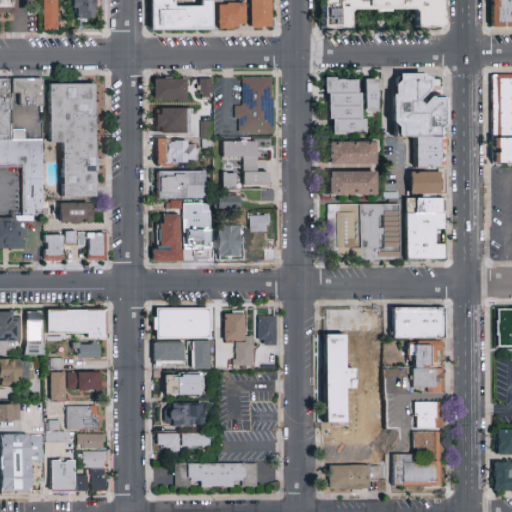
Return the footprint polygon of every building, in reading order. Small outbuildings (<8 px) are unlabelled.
[(16,0),(17,11),(16,11),(0,11),(0,0),(16,0)] [(42,0),(42,30),(57,30),(57,0),(42,0)] [(72,0),(72,19),(93,19),(93,0),(72,0)] [(149,0),(149,30),(210,30),(210,0),(198,0),(198,6),(173,6),(173,0),(149,0)] [(248,0),(248,28),(270,28),(270,0),(248,0)] [(351,10),(412,10),(412,28),(442,28),(442,0),(319,0),(319,28),(351,28),(351,10)] [(494,0),(511,0),(511,26),(495,26),(494,0)] [(244,28),(244,2),(217,2),(217,28),(244,28)] [(425,69),(425,73),(430,73),(431,93),(448,93),(448,126),(442,126),(442,136),(399,136),(399,121),(394,117),(393,69),(425,69)] [(490,163),(511,163),(511,75),(490,75),(490,163)] [(12,94),(12,140),(0,140),(0,78),(12,79),(12,90),(12,94)] [(43,90),(43,105),(20,106),(20,94),(17,94),(12,94),(12,90),(12,79),(17,79),(42,78),(43,90)] [(152,78),(152,100),(186,100),(186,78),(152,78)] [(198,98),(211,98),(211,78),(198,78),(198,98)] [(273,88),(275,135),(260,135),(239,134),(239,106),(243,106),(243,88),(244,78),(259,78),(273,78),(273,88)] [(361,133),(360,78),(325,79),(326,134),(361,133)] [(361,111),(376,111),(376,79),(361,79),(361,111)] [(53,87),(54,142),(65,142),(66,198),(100,198),(99,86),(53,87)] [(189,108),(154,108),(154,133),(189,133),(189,108)] [(208,138),(209,122),(201,122),(201,138),(208,138)] [(155,164),(195,164),(195,147),(186,147),(186,139),(155,139),(155,164)] [(220,157),(242,157),(242,170),(241,170),(241,186),(267,186),(267,172),(256,172),(256,141),(220,141),(220,157)] [(374,141),(326,141),(326,165),(374,165),(374,141)] [(444,169),(416,169),(416,141),(444,141),(444,169)] [(0,143),(37,143),(38,219),(20,218),(20,170),(0,170),(0,143)] [(155,199),(203,199),(203,171),(155,171),(155,199)] [(442,193),(413,194),(413,172),(442,171),(442,193)] [(374,172),(327,172),(327,195),(374,195),(374,172)] [(234,186),(234,174),(220,173),(220,186),(234,186)] [(237,195),(216,195),(216,209),(237,209),(237,195)] [(408,260),(407,200),(447,199),(448,259),(408,260)] [(79,222),(61,223),(60,211),(60,201),(78,202),(91,202),(91,211),(92,222),(79,222)] [(362,259),(362,254),(329,254),(329,202),(402,203),(402,260),(362,259)] [(159,246),(151,246),(151,262),(180,262),(180,215),(159,215),(159,246)] [(209,258),(209,217),(192,217),(192,258),(209,258)] [(18,252),(0,252),(0,222),(18,222),(25,222),(25,252),(18,252)] [(262,222),(250,222),(250,231),(261,231),(262,222)] [(215,260),(239,260),(239,225),(215,225),(215,260)] [(104,260),(104,232),(63,232),(63,244),(85,244),(85,260),(104,260)] [(42,235),(42,262),(61,262),(61,235),(42,235)] [(446,330),(446,338),(443,338),(396,338),(396,330),(396,307),(443,307),(446,307),(446,330)] [(208,309),(151,309),(151,338),(208,338),(208,309)] [(382,443),(329,444),(329,392),(329,331),(329,310),(381,309),(381,330),(382,391),(382,443)] [(511,347),(504,347),(499,347),(499,329),(498,310),(504,310),(511,309),(511,347)] [(105,310),(45,310),(45,340),(61,340),(61,334),(85,334),(85,338),(105,338),(105,310)] [(25,313),(24,342),(21,357),(42,357),(42,313),(25,313)] [(0,314),(0,342),(21,342),(20,318),(12,318),(12,314),(0,314)] [(242,340),(242,314),(223,314),(223,340),(242,340)] [(256,316),(256,346),(272,346),(272,316),(256,316)] [(151,361),(182,361),(182,342),(151,342),(151,361)] [(190,342),(190,369),(208,369),(208,342),(190,342)] [(251,342),(233,342),(233,365),(251,365),(251,342)] [(98,359),(98,343),(73,343),(73,359),(98,359)] [(435,344),(434,369),(444,369),(445,369),(445,391),(445,393),(444,393),(427,393),(428,391),(428,388),(411,389),(411,344),(435,344)] [(0,361),(0,387),(17,387),(17,381),(31,381),(31,361),(0,361)] [(66,390),(99,390),(99,372),(66,372),(66,390)] [(200,396),(200,372),(162,372),(162,396),(200,396)] [(63,373),(49,373),(49,400),(63,400),(63,373)] [(0,422),(19,422),(19,404),(0,404),(0,422)] [(444,430),(415,432),(414,404),(444,404),(446,404),(445,430),(444,430)] [(162,405),(162,426),(201,426),(201,405),(162,405)] [(96,429),(96,406),(65,406),(65,429),(96,429)] [(511,430),(494,430),(494,455),(511,455),(511,430)] [(67,432),(47,432),(47,441),(67,441),(67,432)] [(0,492),(29,492),(29,461),(42,461),(42,434),(0,433),(0,492)] [(206,433),(179,433),(179,447),(206,447),(206,433)] [(444,452),(443,487),(395,487),(394,456),(415,456),(415,452),(415,433),(444,433),(444,452)] [(76,449),(103,448),(103,434),(75,434),(76,449)] [(176,434),(155,434),(155,451),(176,451),(176,434)] [(76,468),(89,468),(89,492),(104,492),(104,452),(76,452),(76,468)] [(72,461),(49,461),(49,492),(72,492),(72,461)] [(511,461),(491,461),(491,491),(511,491),(511,461)] [(173,464),(173,488),(255,488),(255,464),(173,464)] [(372,489),(330,491),(329,466),(372,466),(372,489)] [(85,476),(75,476),(76,491),(86,490),(85,476)]
